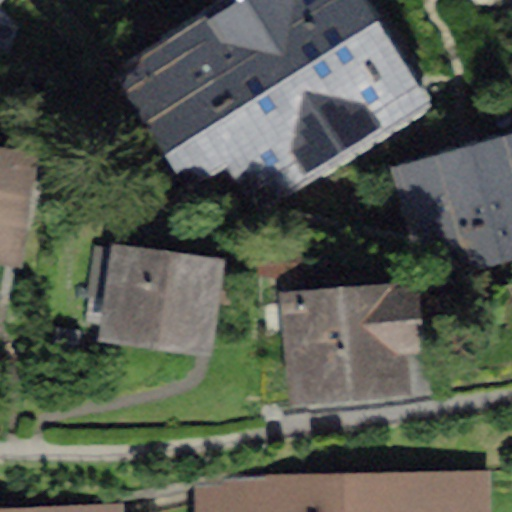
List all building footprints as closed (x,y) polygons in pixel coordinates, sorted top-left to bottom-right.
[(264,0),(138,79),(191,163),(229,139),(260,188),(395,103),(329,0),(264,0)] [(0,242),(2,243),(8,200),(23,202),(27,173),(12,170),(15,151),(0,148),(0,242)] [(511,156),(414,186),(432,245),(467,235),(473,255),(511,243),(511,156)] [(208,266),(99,251),(94,282),(121,286),(115,326),(198,338),(208,266)] [(409,296),(296,303),(303,389),(395,381),(392,347),(414,344),(409,296)] [(463,511),(464,494),(220,499),(220,511),(463,511)]
